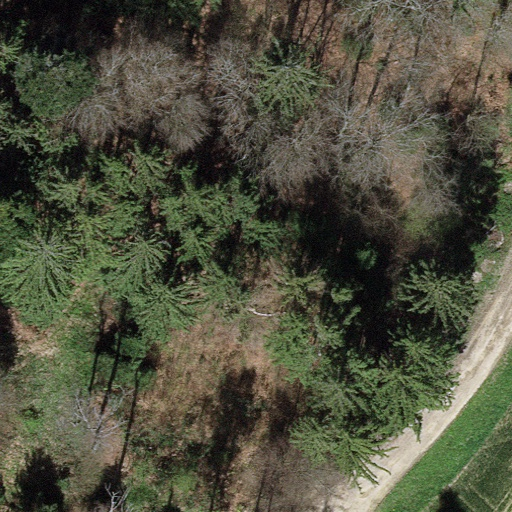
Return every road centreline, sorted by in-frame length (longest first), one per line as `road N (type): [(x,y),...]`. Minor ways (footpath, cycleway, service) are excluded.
road 1 (track): [(258,0),(131,171),(7,380)]
road 2 (track): [(511,317),(438,434),(370,511)]
